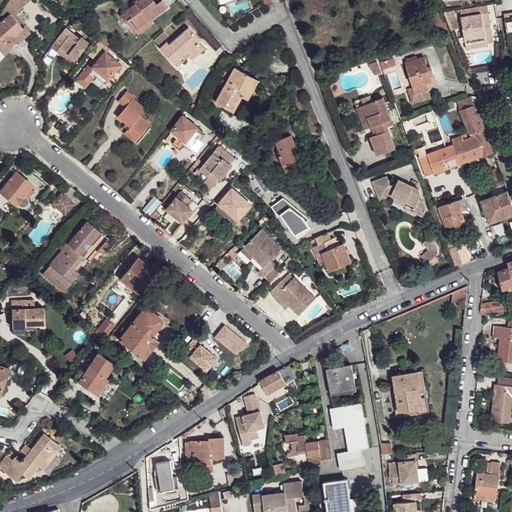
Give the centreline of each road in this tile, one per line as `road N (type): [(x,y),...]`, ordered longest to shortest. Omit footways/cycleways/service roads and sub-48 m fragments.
road 1 (unclassified): [(396,303),(282,8),(227,35),(199,0)]
road 2 (unclassified): [(293,354),(28,138)]
road 3 (tertiary): [(73,489),(293,354)]
road 4 (unclassified): [(477,268),(458,434)]
